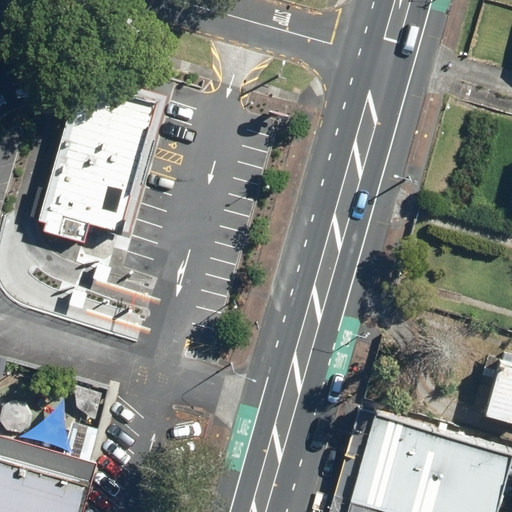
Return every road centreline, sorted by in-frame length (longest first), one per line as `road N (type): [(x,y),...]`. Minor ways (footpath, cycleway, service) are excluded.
road 1 (primary): [(387,60),(258,511)]
road 2 (residential): [(174,0),(387,60)]
